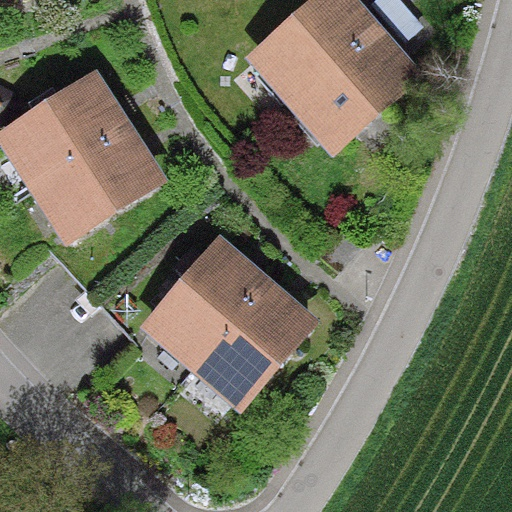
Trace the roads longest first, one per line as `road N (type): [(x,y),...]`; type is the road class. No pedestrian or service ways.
road 1 (residential): [(294,511),(346,440),(402,333),(457,206),(511,40)]
road 2 (residential): [(0,379),(142,511)]
